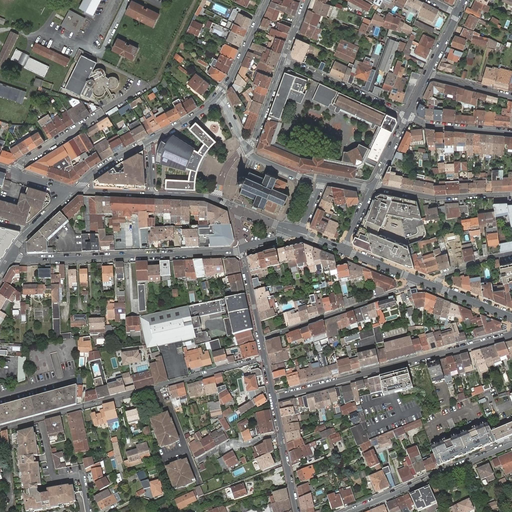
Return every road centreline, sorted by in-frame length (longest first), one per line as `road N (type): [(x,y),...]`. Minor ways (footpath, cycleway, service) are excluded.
road 1 (residential): [(264,357),(0,429)]
road 2 (residential): [(273,397),(511,333)]
road 3 (tertiary): [(11,254),(242,248)]
road 4 (residential): [(511,444),(349,511)]
road 5 (residential): [(260,339),(383,297),(413,278)]
road 6 (residential): [(13,171),(139,83)]
road 7 (residential): [(511,193),(435,197),(372,186)]
road 8 (residential): [(407,115),(282,59)]
